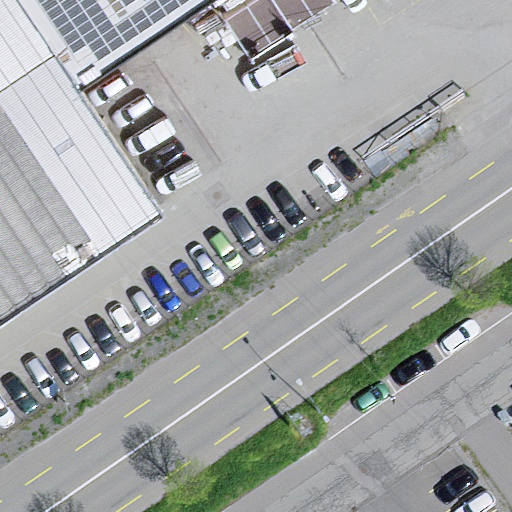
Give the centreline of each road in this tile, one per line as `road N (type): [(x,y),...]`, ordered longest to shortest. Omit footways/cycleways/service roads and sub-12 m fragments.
road 1 (primary): [(51,511),(511,192)]
road 2 (unclassified): [(313,511),(511,375)]
